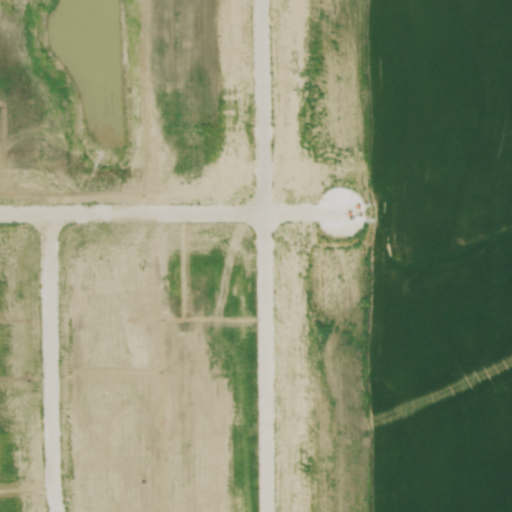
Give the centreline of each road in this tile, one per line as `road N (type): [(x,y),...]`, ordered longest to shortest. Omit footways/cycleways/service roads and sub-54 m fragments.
road 1 (residential): [(263,511),(262,0)]
road 2 (residential): [(334,203),(0,211)]
road 3 (residential): [(49,211),(55,511)]
